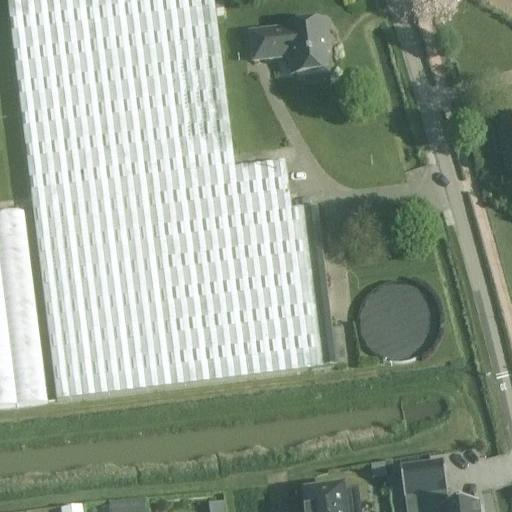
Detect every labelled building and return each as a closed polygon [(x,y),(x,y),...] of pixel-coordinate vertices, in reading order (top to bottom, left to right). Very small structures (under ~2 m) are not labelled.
[(50,0),(8,5),(22,121),(226,96),(214,0),(50,0)] [(286,32),(251,36),(254,64),(294,59),(297,78),(327,74),(324,45),(328,45),(326,24),(286,29),(286,32)] [(226,96),(22,121),(57,404),(337,369),(337,368),(347,367),(342,329),(332,330),(317,209),(299,211),(295,184),(288,184),(286,165),(235,171),(226,96)] [(511,122),(497,127),(504,147),(499,149),(507,175),(511,174),(511,173),(511,172),(511,122)] [(0,409),(45,405),(26,212),(0,214),(0,409)] [(435,323),(436,315),(435,307),(433,300),(430,294),(425,289),(421,285),(414,280),(408,278),(400,277),(392,277),(385,279),(378,282),(372,287),(368,292),(363,299),(361,306),(360,314),(360,320),(362,328),(365,334),(369,341),(376,347),(382,350),(388,352),(396,354),(402,353),(411,351),(419,347),(424,343),(429,338),(433,331),(435,323)] [(444,464),(400,470),(404,500),(428,497),(430,511),(478,511),(478,505),(446,509),(444,494),(448,494),(444,464)] [(307,511),(346,511),(344,490),(305,495),(307,511)]
